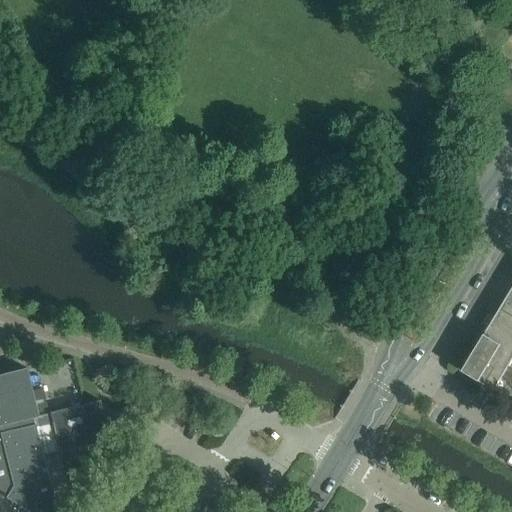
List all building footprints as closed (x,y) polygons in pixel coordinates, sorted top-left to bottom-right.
[(511,304),(506,300),(495,318),(511,328),(511,304)] [(511,328),(495,318),(485,335),(511,352),(511,328)] [(511,367),(510,366),(511,362),(511,352),(485,335),(474,353),(511,376),(511,367)] [(463,371),(495,391),(502,378),(511,384),(511,376),(474,353),(463,371)] [(0,491),(7,496),(6,498),(10,501),(12,498),(18,502),(16,505),(28,511),(56,511),(43,456),(36,427),(52,423),(59,452),(109,440),(108,434),(117,418),(101,408),(100,401),(38,416),(26,369),(0,375),(0,491)]
